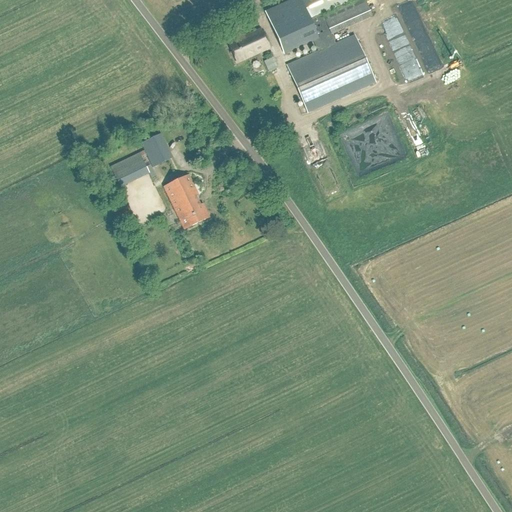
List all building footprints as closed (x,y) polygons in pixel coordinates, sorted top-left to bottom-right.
[(301,0),(293,0),(266,12),(284,55),(313,42),(317,52),(286,66),(306,113),(375,83),(355,36),(334,44),(331,35),(372,17),(364,0),(302,0),(301,0)] [(229,44),(237,63),(270,49),(261,30),(245,37),(244,35),(235,39),(235,41),(229,44)] [(264,74),(275,70),(271,59),(259,64),(264,74)] [(400,156),(386,117),(342,133),(355,171),(400,156)] [(310,154),(307,143),(304,144),(301,134),(298,134),(304,156),(310,154)] [(144,151),(110,167),(119,187),(149,174),(147,171),(168,161),(156,137),(141,144),(144,151)] [(408,145),(411,150),(421,146),(419,140),(408,145)] [(189,176),(164,189),(184,231),(209,219),(203,204),(200,206),(197,198),(199,197),(189,176)]
